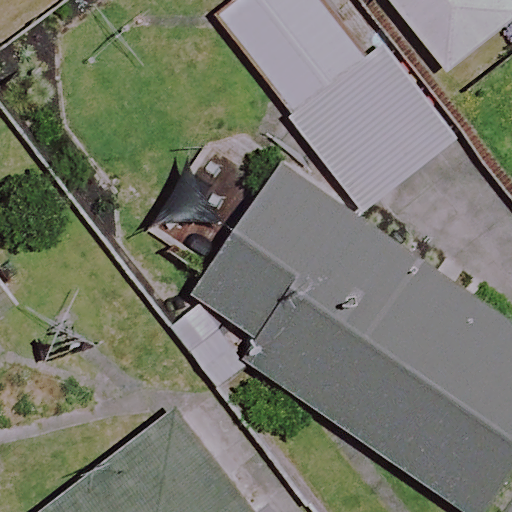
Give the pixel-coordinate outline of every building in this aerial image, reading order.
[(323,0),(242,0),(227,12),(376,206),(463,140),(391,47),(372,62),(323,0)] [(511,0),(405,0),(455,66),(511,23),(511,0)] [(511,334),(284,179),(206,294),(266,334),(255,351),(491,511),(511,480),(511,334)] [(0,260),(0,317),(27,296),(0,260)] [(261,511),(195,420),(68,511),(261,511)]
